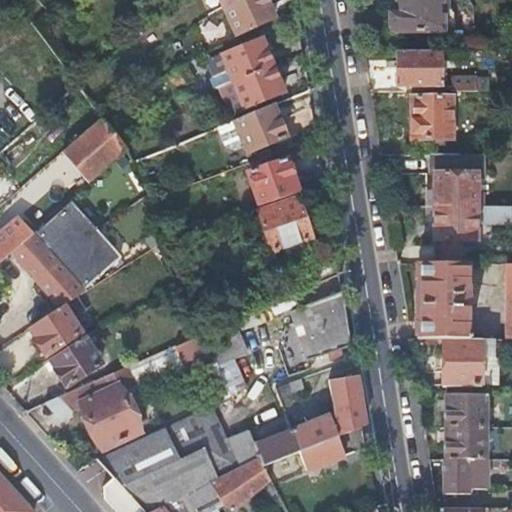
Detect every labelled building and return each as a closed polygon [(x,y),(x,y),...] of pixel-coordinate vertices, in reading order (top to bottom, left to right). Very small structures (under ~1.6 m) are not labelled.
[(264,0),(235,0),(221,6),(232,34),(271,16),(264,0)] [(449,10),(442,10),(442,0),(391,0),(392,9),(390,9),(389,31),(442,32),(442,30),(448,30),(452,27),(452,13),(449,10)] [(217,55),(229,84),(229,83),(269,67),(257,38),(217,55)] [(471,53),(438,53),(438,56),(394,56),(395,87),(438,87),(438,63),(471,63),(471,53)] [(183,66),(164,78),(175,95),(192,83),(183,66)] [(269,67),(229,83),(240,110),(280,95),(269,67)] [(450,79),(450,92),(474,92),(474,79),(450,79)] [(450,97),(409,98),(410,141),(451,141),(450,97)] [(268,107),(228,122),(242,153),(280,138),(268,107)] [(99,117),(51,158),(80,190),(123,151),(119,145),(99,117)] [(481,155),(431,155),(431,208),(481,208),(481,195),(474,194),(475,173),(480,174),(481,155)] [(242,174),(254,206),(295,191),(282,159),(242,174)] [(293,198),(253,212),(268,252),(308,238),(293,198)] [(68,201),(30,234),(8,255),(58,310),(72,301),(84,293),(121,260),(68,201)] [(481,208),(431,208),(431,265),(459,265),(459,242),(470,243),(471,221),(478,221),(478,227),(509,228),(509,208),(481,208)] [(0,261),(8,255),(30,234),(18,219),(0,233),(0,261)] [(179,233),(162,239),(168,253),(184,246),(179,233)] [(300,271),(307,287),(335,275),(333,256),(300,271)] [(431,265),(415,265),(416,342),(441,342),(464,342),(465,265),(459,265),(431,265)] [(347,345),(338,292),(287,312),(304,362),(347,345)] [(58,310),(27,331),(34,341),(31,343),(41,358),(76,335),(68,321),(80,313),(72,301),(58,310)] [(230,319),(202,333),(215,366),(231,359),(244,354),(230,319)] [(81,340),(47,362),(54,373),(53,375),(62,390),(91,373),(94,378),(102,372),(81,340)] [(464,342),(441,342),(441,388),(479,388),(479,360),(490,360),(490,341),(464,342)] [(498,341),(490,341),(490,360),(479,360),(479,388),(498,387),(498,341)] [(215,366),(228,395),(243,388),(231,359),(215,366)] [(122,369),(56,399),(65,417),(78,411),(99,451),(136,434),(119,396),(132,389),(122,369)] [(324,380),(334,438),(360,428),(363,426),(355,376),(352,376),(324,380)] [(297,380),(275,388),(279,398),(301,391),(297,380)] [(482,396),(443,397),(444,429),(482,429),(482,396)] [(112,480),(140,511),(150,511),(159,508),(186,495),(237,469),(223,439),(208,408),(95,461),(112,480)] [(324,417),(288,431),(297,453),(334,438),(324,417)] [(251,446),(254,445),(247,429),(223,439),(237,469),(256,460),(251,446)] [(482,429),(444,429),(444,461),(481,461),(482,429)] [(251,446),(256,460),(259,468),(297,453),(288,431),(254,445),(251,446)] [(343,459),(334,438),(297,453),(306,475),(343,459)] [(256,460),(237,469),(186,495),(195,511),(233,511),(249,499),(267,482),(259,468),(256,460)] [(444,461),(440,461),(440,495),(468,495),(468,490),(485,490),(485,461),(481,461),(444,461)] [(30,511),(0,478),(0,511),(30,511)] [(101,501),(111,511),(140,511),(112,480),(101,489),(101,501)]
